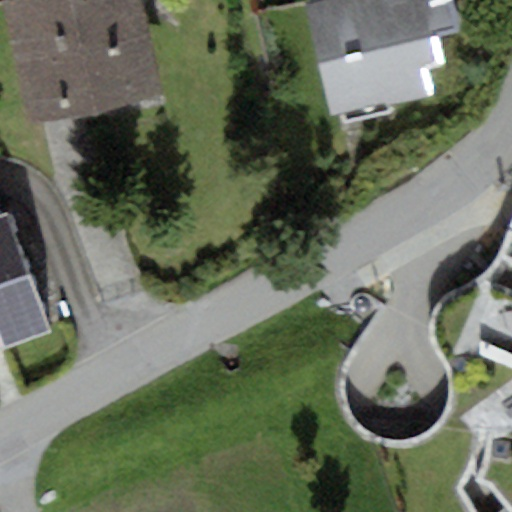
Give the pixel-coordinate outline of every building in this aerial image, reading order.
[(142,0),(34,0),(12,5),(40,125),(165,96),(142,0)] [(346,0),(314,7),(342,132),(407,117),(402,96),(434,89),(425,49),(463,41),(454,2),(426,8),(424,0),(346,0)] [(17,214),(0,219),(0,338),(52,323),(17,214)] [(511,220),(499,255),(491,269),(477,279),(451,294),(440,306),(434,321),(435,337),(456,373),(484,424),(486,427),(491,458),(487,476),(511,506),(511,220)] [(414,438),(395,440),(417,511),(476,511),(461,485),(475,446),(484,424),(456,373),(454,397),(447,413),(431,428),(414,438)]
